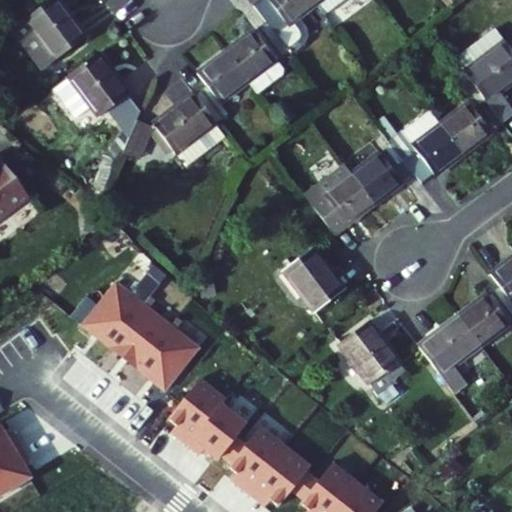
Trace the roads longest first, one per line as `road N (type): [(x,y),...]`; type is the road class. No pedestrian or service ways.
road 1 (residential): [(9,376),(201,511)]
road 2 (residential): [(412,261),(511,190)]
